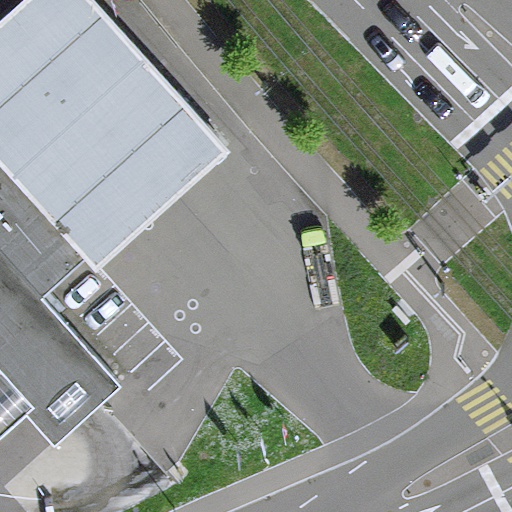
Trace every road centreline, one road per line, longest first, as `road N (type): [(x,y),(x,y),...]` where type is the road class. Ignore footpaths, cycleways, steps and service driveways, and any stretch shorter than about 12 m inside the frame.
road 1 (unclassified): [(497,409),(301,511)]
road 2 (unclassified): [(396,0),(417,37),(511,131)]
